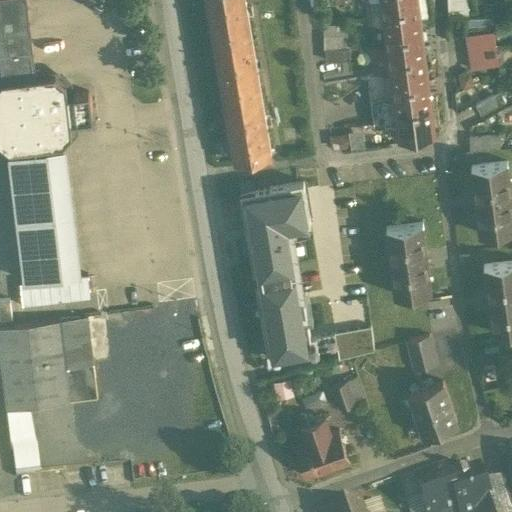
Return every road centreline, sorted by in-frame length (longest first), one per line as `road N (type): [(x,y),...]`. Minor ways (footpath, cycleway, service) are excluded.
road 1 (residential): [(269,480),(169,0)]
road 2 (residential): [(438,145),(460,326),(487,436)]
road 3 (residential): [(438,145),(323,160),(304,0)]
road 4 (residential): [(269,480),(24,511)]
road 5 (residential): [(487,436),(279,506)]
road 6 (residential): [(438,0),(451,106),(438,145)]
